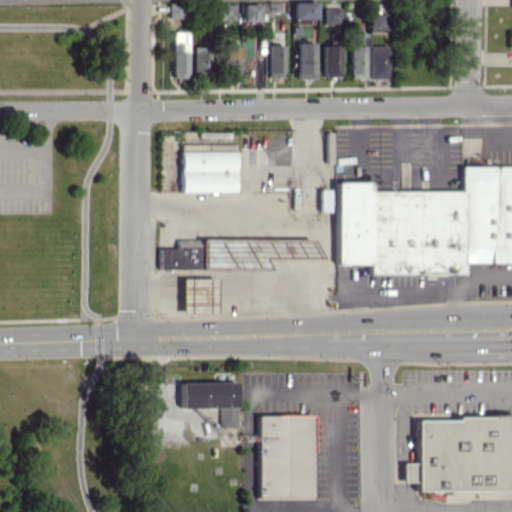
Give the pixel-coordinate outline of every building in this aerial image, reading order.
[(290,18),(315,19),(315,2),(291,1),(290,18)] [(167,18),(182,17),(182,2),(166,3),(167,18)] [(234,20),(234,4),(218,3),(218,19),(234,20)] [(240,3),(240,21),(257,21),(257,3),(240,3)] [(339,8),(323,8),(323,24),(339,25),(339,8)] [(369,30),(386,31),(386,13),(369,13),(369,30)] [(186,31),(170,31),(169,78),(185,78),(186,31)] [(364,32),(348,32),(348,78),(364,78),(364,32)] [(296,78),(313,78),(313,42),(295,42),(296,78)] [(237,44),(221,43),(220,82),(236,83),(237,44)] [(322,77),(339,77),(338,44),(321,45),(322,77)] [(190,46),(191,78),(208,78),(207,45),(190,46)] [(281,45),(266,45),(266,77),(281,77),(281,45)] [(367,78),(385,79),(386,45),(367,45),(367,78)] [(233,192),(233,150),(177,151),(178,192),(233,192)] [(511,165),(459,165),(459,190),(367,190),(367,181),(333,181),(333,264),(366,264),(366,273),(461,273),(461,262),(511,261),(511,165)] [(156,269),(266,269),(266,259),(280,259),(280,249),(290,249),(290,260),(316,260),(316,239),(289,239),(289,245),(279,245),(279,239),(174,238),(174,248),(157,248),(156,269)] [(214,278),(179,277),(178,312),(213,313),(214,278)] [(179,408),(218,407),(218,427),(235,427),(234,381),(178,382),(179,408)] [(255,414),(255,435),(255,497),(310,497),(310,414),(255,414)] [(414,490),(508,489),(507,417),(413,418),(414,462),(400,462),(400,481),(414,481),(414,490)]
